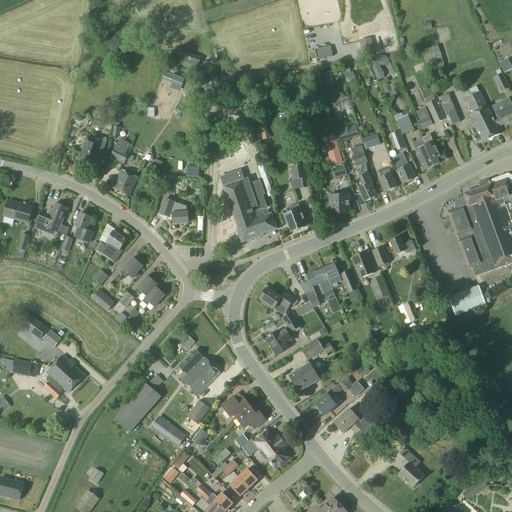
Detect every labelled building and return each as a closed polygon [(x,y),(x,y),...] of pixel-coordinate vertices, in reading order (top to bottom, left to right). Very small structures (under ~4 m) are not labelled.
[(369,39),(361,41),(365,56),(372,54),(369,39)] [(421,52),(423,58),(430,77),(446,72),(444,65),(439,52),(437,46),(421,52)] [(324,49),(316,50),(318,60),(326,58),(324,49)] [(178,51),(175,60),(196,68),(199,59),(178,51)] [(511,68),(507,59),(500,63),(499,63),(504,73),(511,69),(511,68)] [(341,68),(343,75),(349,73),(347,66),(341,68)] [(381,71),(379,66),(372,70),(377,80),(381,80),(383,78),(383,73),(381,71)] [(322,81),(326,91),(346,83),(342,73),(322,81)] [(457,76),(460,82),(467,78),(465,73),(457,76)] [(344,76),(346,83),(355,81),(353,74),(344,76)] [(494,78),(501,92),(509,88),(502,74),(494,78)] [(478,93),(475,87),(469,90),(472,96),(478,93)] [(479,93),(478,93),(472,96),(465,100),(472,113),(468,115),(474,128),(470,130),(473,136),(472,136),(476,144),(481,142),(482,143),(501,134),(498,127),(503,124),(504,127),(511,122),(511,106),(509,99),(502,103),(503,104),(496,108),(495,106),(492,108),(497,119),(494,120),(487,106),(486,106),(479,93)] [(438,99),(450,126),(459,122),(447,95),(438,99)] [(424,100),(426,105),(436,100),(434,96),(424,100)] [(426,105),(435,124),(445,120),(436,100),(426,105)] [(161,118),(160,104),(148,105),(149,119),(161,118)] [(415,111),(419,120),(427,116),(423,108),(415,111)] [(231,129),(245,129),(245,114),(232,114),(231,129)] [(396,122),(402,134),(412,130),(406,117),(396,122)] [(418,122),(422,130),(432,125),(429,117),(418,122)] [(351,130),(347,131),(349,139),(358,136),(354,125),(350,126),(351,130)] [(346,128),(335,131),(336,132),(339,142),(349,139),(347,131),(346,128)] [(390,134),(396,151),(406,148),(399,131),(390,134)] [(363,140),(365,149),(381,145),(378,135),(363,140)] [(421,139),(434,166),(447,160),(444,152),(438,155),(433,143),(433,142),(430,135),(421,139)] [(79,159),(93,163),(97,151),(102,153),(106,141),(100,139),(99,144),(86,140),(79,159)] [(434,166),(421,139),(412,144),(415,150),(415,151),(424,171),(434,166)] [(110,158),(124,165),(129,154),(125,152),(129,145),(119,140),(115,148),(110,158)] [(326,143),(332,166),(342,163),(335,140),(326,143)] [(351,150),(354,157),(353,157),(356,167),(367,163),(361,146),(351,150)] [(235,150),(222,154),(227,168),(240,164),(235,150)] [(397,171),(403,184),(414,179),(408,166),(407,167),(402,155),(393,159),(397,171)] [(291,180),(292,190),(307,188),(305,166),(292,168),(293,180),(291,180)] [(333,169),(335,178),(347,176),(345,166),(333,169)] [(377,171),(381,180),(379,180),(385,193),(395,188),(390,175),(392,174),(389,166),(377,171)] [(113,188),(129,196),(138,179),(122,171),(113,188)] [(224,190),(238,229),(236,230),(241,244),(247,242),(247,243),(261,238),(260,237),(263,236),(262,234),(276,230),(273,222),(271,214),(268,215),(263,198),(265,197),(261,183),(251,187),(249,181),(246,182),(246,180),(245,180),(242,173),(222,180),(225,190),(224,190)] [(367,174),(360,178),(364,187),(358,190),(364,202),(375,197),(370,185),(372,184),(367,174)] [(447,212),(467,269),(470,268),(473,277),(511,262),(511,193),(509,185),(511,184),(511,177),(511,176),(508,174),(488,181),(488,180),(480,183),(479,186),(479,189),(464,194),(468,205),(447,212)] [(330,197),(330,214),(349,214),(349,196),(330,197)] [(3,217),(28,224),(32,209),(15,204),(15,205),(7,203),(3,217)] [(46,227),(58,232),(59,229),(60,226),(67,209),(55,204),(53,210),(49,208),(46,215),(41,213),(35,230),(44,233),(46,227)] [(283,216),(286,224),(287,224),(291,232),(305,227),(302,220),(303,219),(300,210),(298,205),(286,209),(288,214),(283,216)] [(171,209),(172,214),(173,225),(188,223),(188,222),(189,222),(189,218),(188,218),(187,213),(177,214),(175,206),(171,209)] [(75,227),(79,229),(77,234),(76,239),(83,242),(85,237),(83,236),(85,231),(86,232),(92,219),(80,214),(75,227)] [(95,251),(100,254),(101,253),(104,255),(103,256),(114,263),(123,250),(121,249),(127,239),(115,231),(107,242),(108,242),(106,245),(101,242),(95,251)] [(18,249),(25,251),(29,237),(22,235),(18,249)] [(61,251),(68,253),(72,240),(66,237),(61,251)] [(389,242),(396,256),(405,251),(406,253),(415,249),(411,241),(403,245),(399,237),(389,242)] [(382,248),(372,252),(376,263),(378,268),(388,264),(382,248)] [(352,259),(360,279),(374,273),(366,253),(352,259)] [(120,273),(125,278),(127,276),(132,279),(142,267),(142,266),(139,260),(136,261),(133,258),(120,273)] [(323,269),(330,286),(337,283),(337,284),(341,282),(333,265),(323,269)] [(335,298),(330,286),(323,269),(306,276),(309,283),(300,286),(308,302),(309,303),(312,308),(319,305),(311,287),(319,284),(326,301),(335,298)] [(92,282),(99,287),(108,276),(102,271),(92,282)] [(341,274),(345,285),(349,295),(357,291),(353,282),(349,271),(341,274)] [(142,294),(146,297),(146,298),(155,287),(156,288),(158,285),(157,285),(154,279),(151,280),(148,277),(135,292),(140,296),(142,294)] [(370,281),(378,300),(388,296),(380,277),(370,281)] [(448,296),(455,316),(485,305),(478,286),(448,296)] [(146,298),(146,297),(142,302),(147,306),(149,304),(154,308),(165,295),(164,295),(161,289),(158,290),(156,288),(155,287),(146,298)] [(259,300),(273,309),(277,303),(286,309),(290,304),(294,307),(298,302),(284,292),(280,298),(266,288),(259,300)] [(91,299),(106,312),(113,304),(98,291),(91,299)] [(119,302),(125,307),(133,297),(127,292),(119,302)] [(354,294),(356,303),(362,302),(359,292),(354,294)] [(338,304),(335,298),(326,301),(329,308),(338,304)] [(129,317),(133,321),(140,314),(135,310),(129,317)] [(115,320),(120,324),(126,317),(121,313),(115,320)] [(281,319),(290,334),(300,328),(291,313),(281,319)] [(47,329),(30,315),(22,325),(39,338),(47,329)] [(280,333),(278,331),(270,336),(270,335),(268,337),(265,339),(276,356),(289,348),(286,344),(292,340),(285,329),(280,333)] [(397,344),(407,339),(403,330),(393,334),(397,344)] [(43,339),(54,348),(61,340),(50,331),(43,339)] [(180,345),(186,351),(194,342),(188,336),(180,345)] [(301,350),(307,361),(323,351),(326,355),(333,351),(328,344),(321,348),(317,341),(301,350)] [(181,382),(196,397),(220,373),(204,358),(204,359),(195,350),(179,367),(186,374),(193,367),(194,369),(181,382)] [(171,353),(165,359),(168,362),(174,356),(171,353)] [(67,381),(74,387),(84,376),(62,356),(53,367),(54,368),(68,380),(67,381)] [(14,360),(13,368),(19,369),(17,375),(29,378),(32,364),(14,360)] [(289,377),(299,393),(319,380),(309,364),(289,377)] [(54,368),(53,367),(46,374),(49,376),(47,378),(47,382),(49,383),(44,388),(56,400),(62,394),(60,392),(63,389),(68,394),(74,387),(67,381),(68,380),(54,368)] [(332,375),(336,381),(344,376),(341,371),(332,375)] [(348,390),(354,385),(348,378),(339,385),(343,389),(345,392),(348,390)] [(161,397),(154,391),(146,384),(114,420),(129,434),(161,397)] [(343,389),(339,385),(338,384),(335,387),(327,394),(314,405),(324,416),(340,402),(335,396),(343,389)] [(233,415),(236,419),(251,408),(243,397),(237,402),(233,397),(221,406),(230,418),(233,415)] [(2,398),(0,399),(0,411),(2,413),(9,407),(2,398)] [(198,425),(209,409),(199,401),(187,417),(198,425)] [(251,408),(236,419),(244,429),(250,424),(254,430),(266,421),(257,409),(253,411),(251,408)] [(333,424),(343,434),(349,428),(356,435),(351,439),(363,451),(384,432),(372,419),(367,415),(360,422),(348,409),(333,424)] [(185,437),(159,417),(151,428),(177,447),(185,437)] [(265,461),(268,459),(275,468),(289,456),(283,449),(286,447),(278,436),(275,438),(269,431),(255,442),(262,452),(259,454),(265,461)] [(192,440),(201,446),(205,440),(196,434),(192,440)] [(241,447),(248,441),(243,436),(235,442),(240,448),(241,447)] [(397,456),(407,465),(398,475),(412,488),(423,476),(415,468),(420,463),(405,448),(397,456)] [(189,457),(185,453),(181,457),(185,461),(189,457)] [(227,466),(232,471),(238,466),(233,461),(227,466)] [(83,476),(97,485),(103,474),(90,466),(83,476)] [(232,471),(227,466),(222,471),(226,476),(232,471)] [(178,474),(172,468),(163,479),(169,484),(178,474)] [(239,478),(249,489),(258,481),(247,469),(239,478)] [(175,483),(178,489),(189,483),(185,477),(175,483)] [(198,488),(201,485),(193,478),(190,481),(191,482),(198,488)] [(249,489),(239,478),(229,486),(240,497),(249,489)] [(24,485),(1,479),(0,482),(0,495),(20,501),(24,485)] [(483,481),(463,493),(462,494),(467,501),(487,488),(483,481)] [(196,491),(197,489),(198,488),(191,482),(189,485),(196,491)] [(198,493),(202,496),(204,494),(203,493),(206,490),(201,485),(198,488),(197,489),(196,491),(198,493)] [(202,496),(207,501),(210,498),(212,496),(206,490),(203,493),(204,494),(202,496)] [(76,508),(81,511),(89,511),(99,499),(89,491),(76,508)] [(196,502),(184,491),(180,496),(192,507),(196,502)] [(212,496),(210,498),(219,507),(224,511),(225,511),(233,503),(222,493),(217,498),(213,494),(212,496)] [(210,498),(207,501),(206,503),(210,506),(205,511),(206,511),(224,511),(219,507),(210,498)] [(314,511),(346,511),(333,498),(320,510),(318,509),(314,511)] [(468,511),(478,511),(467,501),(462,506),(468,511)]
